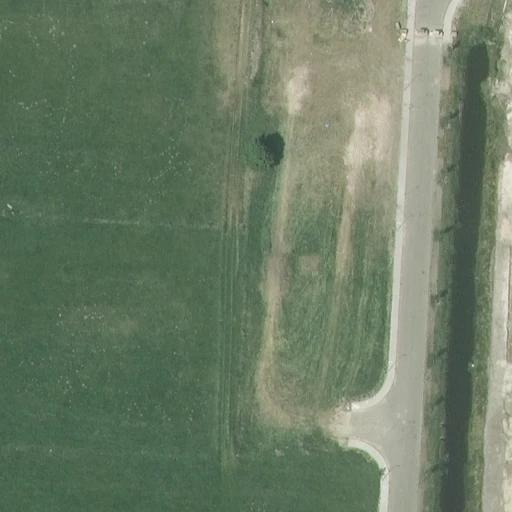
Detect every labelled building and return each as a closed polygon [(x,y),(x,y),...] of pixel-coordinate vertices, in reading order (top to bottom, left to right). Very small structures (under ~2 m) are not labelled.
[(341,0),(342,37),(368,37),(367,0),(341,0)] [(218,16),(217,65),(248,66),(249,17),(218,16)] [(272,41),(271,59),(297,60),(298,42),(272,41)] [(302,119),(303,90),(267,88),(265,117),(302,119)] [(358,116),(355,205),(377,206),(380,155),(397,155),(398,117),(358,116)] [(272,218),(271,235),(333,236),(334,220),(272,218)]
